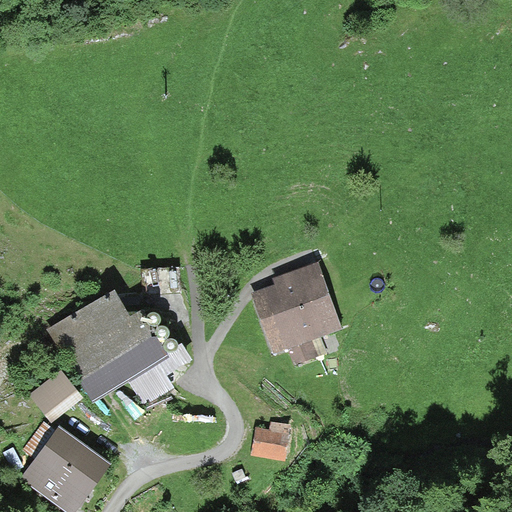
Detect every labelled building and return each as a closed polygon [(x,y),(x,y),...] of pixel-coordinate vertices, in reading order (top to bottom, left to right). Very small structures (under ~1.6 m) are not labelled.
[(308,337),(335,327),(313,266),(278,279),(282,289),(258,297),(276,348),(288,344),(294,363),(315,355),(308,337)] [(95,398),(152,363),(121,314),(65,348),(95,398)] [(149,381),(157,394),(170,386),(162,373),(149,381)] [(60,377),(37,395),(52,415),(76,396),(60,377)] [(41,462),(29,479),(69,508),(101,463),(47,425),(28,453),(41,462)] [(257,428),(253,451),(284,456),(288,434),(257,428)] [(245,476),(242,468),(232,472),(236,480),(245,476)]
